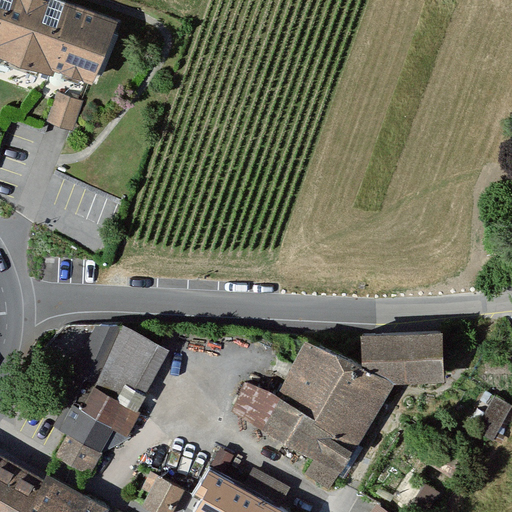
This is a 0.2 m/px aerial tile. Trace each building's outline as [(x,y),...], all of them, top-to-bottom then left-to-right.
[(74,0),(0,0),(0,51),(52,70),(55,65),(92,79),(118,15),(74,0)] [(60,89),(53,118),(78,124),(86,95),(60,89)] [(117,318),(88,379),(132,402),(168,343),(117,318)] [(442,333),(361,335),(362,369),(390,383),(444,381),(442,333)] [(227,410),(344,471),(395,386),(390,383),(362,369),(305,340),(281,393),(243,382),(227,410)] [(132,402),(88,379),(53,448),(88,465),(110,419),(126,427),(138,404),(132,402)] [(0,511),(25,511),(43,480),(0,456),(0,511)] [(282,501),(292,480),(256,461),(246,482),(282,501)] [(156,466),(139,495),(169,511),(172,511),(188,484),(156,466)] [(284,511),(210,469),(188,506),(197,511),(195,511),(284,511)] [(104,511),(107,507),(46,475),(43,480),(25,511),(104,511)]
